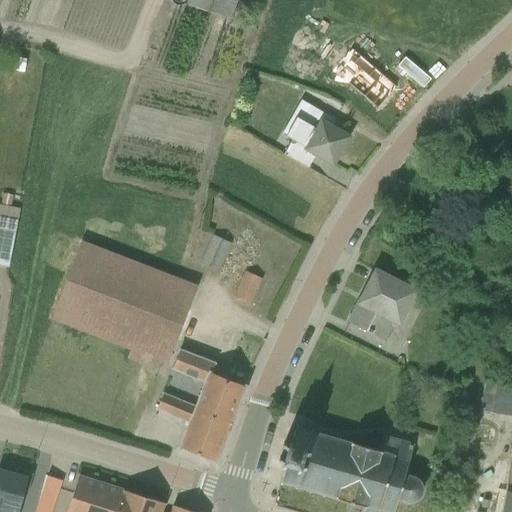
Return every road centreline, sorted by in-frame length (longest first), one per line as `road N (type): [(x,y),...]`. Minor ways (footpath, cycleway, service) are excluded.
road 1 (tertiary): [(232,509),(264,391),(333,242),(393,153),(511,33)]
road 2 (unclassified): [(0,426),(209,488),(232,509)]
